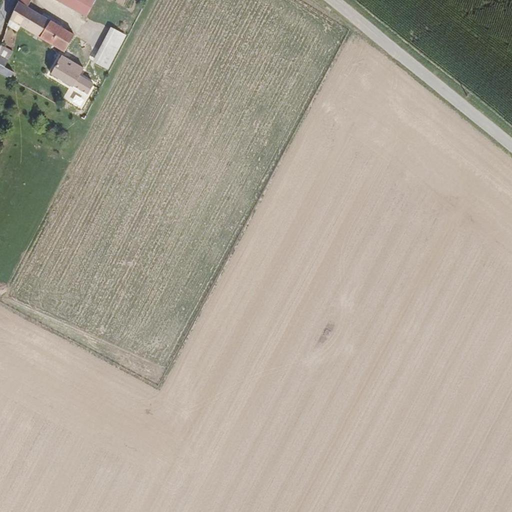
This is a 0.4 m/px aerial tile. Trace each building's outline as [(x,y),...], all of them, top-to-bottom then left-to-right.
[(73,34),(27,6),(29,0),(19,0),(19,1),(10,20),(7,26),(17,31),(20,26),(63,52),(73,34)] [(55,0),(87,17),(89,13),(95,0),(55,0)] [(107,70),(125,37),(114,31),(111,29),(99,50),(94,47),(73,34),(63,52),(61,56),(82,68),(88,58),(107,70)] [(0,55),(9,60),(13,51),(2,44),(2,45),(0,49),(0,55)] [(5,67),(9,60),(0,55),(0,73),(1,74),(5,67)] [(72,87),(82,68),(61,56),(50,74),(72,87)] [(19,76),(5,67),(1,74),(16,82),(19,76)]
